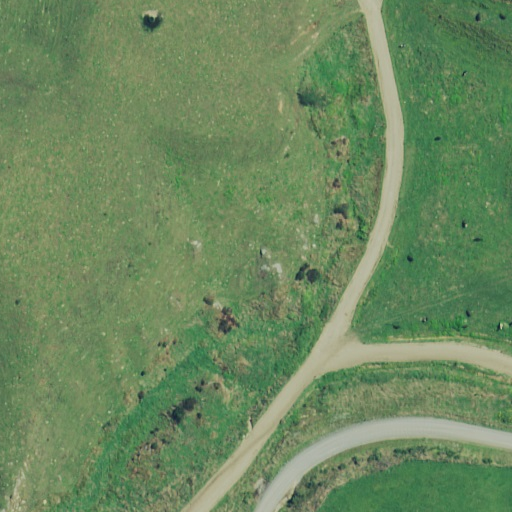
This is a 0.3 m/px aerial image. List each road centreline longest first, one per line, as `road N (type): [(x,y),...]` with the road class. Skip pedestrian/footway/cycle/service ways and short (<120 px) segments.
road 1 (track): [(192,511),(312,366),(398,350),(482,357),(511,370)]
road 2 (unclassified): [(261,511),(298,461),(355,434),(420,428),(511,444)]
